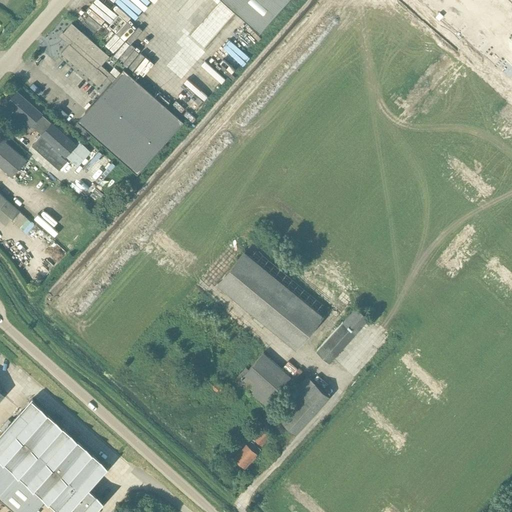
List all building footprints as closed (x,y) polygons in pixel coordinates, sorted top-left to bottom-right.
[(287,0),(224,0),(260,31),(287,0)] [(116,77),(101,65),(109,56),(72,22),(60,36),(69,44),(61,53),(99,86),(107,77),(112,81),(77,121),(137,173),(183,121),(124,68),(116,77)] [(51,122),(42,114),(17,91),(6,104),(31,126),(32,125),(40,134),(40,135),(32,145),(59,170),(67,161),(61,155),(62,153),(66,156),(77,167),(91,151),(78,140),(76,143),(51,122)] [(0,139),(0,165),(12,176),(27,159),(2,137),(0,139)] [(0,218),(7,224),(11,220),(19,210),(13,205),(7,199),(0,192),(0,218)] [(0,433),(0,497),(16,511),(31,511),(45,498),(60,511),(89,511),(100,500),(86,487),(105,465),(31,398),(0,433)]
